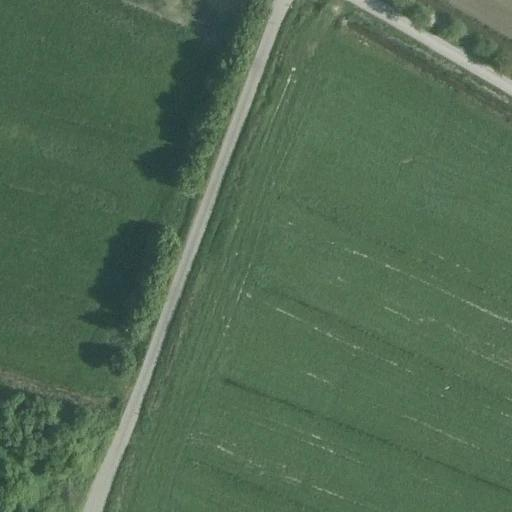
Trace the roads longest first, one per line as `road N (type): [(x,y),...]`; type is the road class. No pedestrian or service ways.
road 1 (unclassified): [(287,0),(131,397),(99,511)]
road 2 (unclassified): [(349,0),(511,92)]
